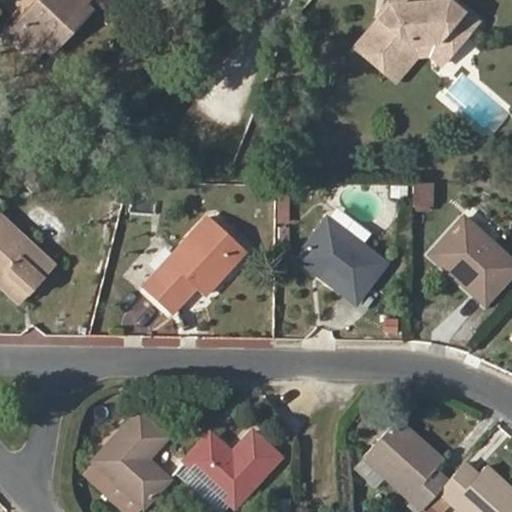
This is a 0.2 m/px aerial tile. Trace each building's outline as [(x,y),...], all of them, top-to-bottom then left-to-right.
[(86,0),(35,0),(35,1),(17,21),(44,46),(84,3),(86,0)] [(449,53),(474,22),(449,0),(414,0),(415,1),(390,4),(356,45),(386,71),(411,42),(434,40),(449,53)] [(44,46),(51,52),(91,9),(84,3),(44,46)] [(434,40),(411,42),(386,71),(395,79),(417,54),(430,53),(440,62),(449,53),(434,40)] [(434,182),(414,181),(413,208),(434,208),(434,182)] [(290,225),(291,190),(278,190),(277,225),(290,225)] [(0,279),(22,300),(56,264),(0,212),(0,279)] [(203,295),(245,251),(208,216),(141,287),(169,315),(183,301),(169,288),(182,275),(195,288),(203,295)] [(385,263),(328,218),(297,256),(354,301),(385,263)] [(511,266),(464,218),(429,254),(482,306),(511,275),(511,266)] [(183,301),(195,288),(182,275),(169,288),(183,301)] [(94,455),(113,475),(103,486),(132,511),(166,475),(145,455),(166,434),(138,407),(94,455)] [(365,456),(386,475),(422,508),(438,490),(447,480),(435,469),(442,461),(398,420),(365,456)] [(232,454),(206,431),(183,457),(235,505),(279,456),(253,432),(232,454)] [(94,455),(83,466),(103,486),(113,475),(94,455)] [(354,469),(374,487),(386,475),(365,456),(354,469)] [(511,511),(511,490),(486,466),(477,474),(464,462),(447,480),(438,490),(461,511),(511,511)]
